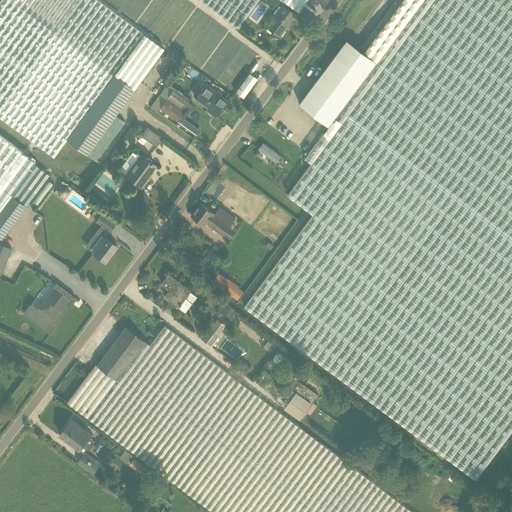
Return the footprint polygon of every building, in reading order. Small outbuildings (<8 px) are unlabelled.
[(164,49),(162,47),(97,0),(0,0),(0,1),(0,117),(53,156),(66,139),(84,152),(95,162),(124,122),(115,116),(164,49)] [(199,0),(237,28),(257,0),(282,0),(298,12),(306,0),(199,0)] [(329,125),(323,134),(305,157),(312,162),(288,194),(313,213),(244,305),(476,478),(511,429),(511,0),(402,0),(364,51),(347,39),(299,103),(329,125)] [(266,26),(279,36),(295,15),(282,5),(266,26)] [(249,73),(235,92),(242,97),(256,78),(249,73)] [(159,108),(196,136),(200,130),(181,116),(192,100),(167,83),(150,107),(156,112),(159,108)] [(194,96),(196,97),(195,98),(207,107),(217,114),(222,109),(227,112),(232,105),(227,101),(205,84),(201,90),(199,89),(197,89),(193,93),(194,96)] [(162,138),(147,127),(141,136),(156,146),(162,138)] [(10,195),(33,163),(35,161),(0,134),(0,210),(11,196),(10,195)] [(281,156),(263,143),(259,149),(277,162),(281,156)] [(151,175),(149,174),(155,165),(134,150),(127,160),(133,164),(125,175),(142,187),(151,175)] [(0,238),(1,239),(49,175),(33,163),(10,195),(11,196),(0,210),(0,238)] [(125,187),(130,191),(134,186),(128,183),(125,187)] [(217,189),(216,188),(210,184),(207,189),(213,194),(217,189)] [(191,215),(196,218),(204,224),(206,222),(223,235),(235,219),(220,207),(215,214),(201,203),(191,215)] [(109,231),(114,224),(95,210),(90,217),(109,231)] [(85,246),(104,261),(117,245),(105,236),(98,246),(90,239),(85,246)] [(0,274),(12,249),(0,243),(0,274)] [(178,307),(179,306),(185,311),(192,301),(186,297),(191,290),(169,273),(161,283),(170,289),(164,296),(178,307)] [(222,287),(232,294),(237,286),(239,285),(229,278),(222,287)] [(59,319),(76,298),(56,283),(52,288),(59,293),(46,309),(42,314),(29,305),(23,313),(49,333),(59,319)] [(226,303),(222,309),(233,317),(237,311),(226,303)] [(67,402),(88,417),(213,511),(414,511),(165,324),(150,344),(126,326),(97,364),(96,364),(67,402)] [(206,327),(199,336),(212,345),(218,336),(209,329),(206,327)] [(269,340),(263,347),(271,353),(276,345),(269,340)] [(312,403),(317,395),(297,379),(304,370),(299,366),(286,384),(312,403)] [(60,434),(83,452),(86,448),(87,449),(94,440),(88,436),(91,434),(71,419),(60,434)] [(356,462),(364,451),(359,448),(352,458),(356,462)] [(133,455),(125,450),(120,457),(127,462),(133,455)] [(101,463),(96,460),(86,451),(78,461),(89,469),(94,473),(101,463)] [(148,469),(149,468),(135,458),(130,464),(143,474),(144,473),(147,476),(151,471),(148,469)] [(134,492),(125,486),(122,490),(131,496),(134,492)]
